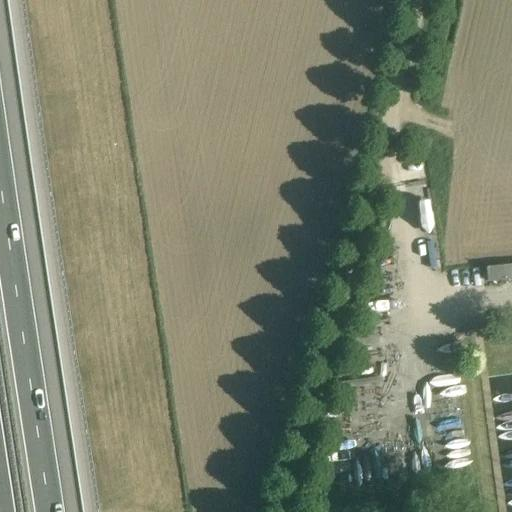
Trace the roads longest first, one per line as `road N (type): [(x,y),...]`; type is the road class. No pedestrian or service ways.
road 1 (track): [(420,0),(290,511)]
road 2 (motorway): [(50,511),(0,170)]
road 3 (track): [(387,148),(429,308)]
